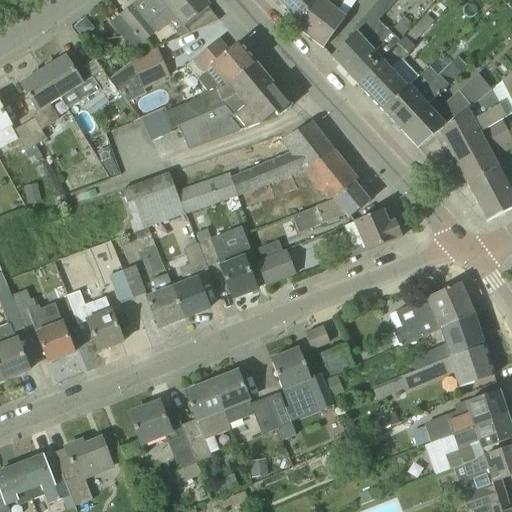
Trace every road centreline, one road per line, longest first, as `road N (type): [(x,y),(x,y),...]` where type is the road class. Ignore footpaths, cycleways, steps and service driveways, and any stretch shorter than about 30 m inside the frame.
road 1 (residential): [(0,431),(466,254)]
road 2 (tertiary): [(466,254),(240,0)]
